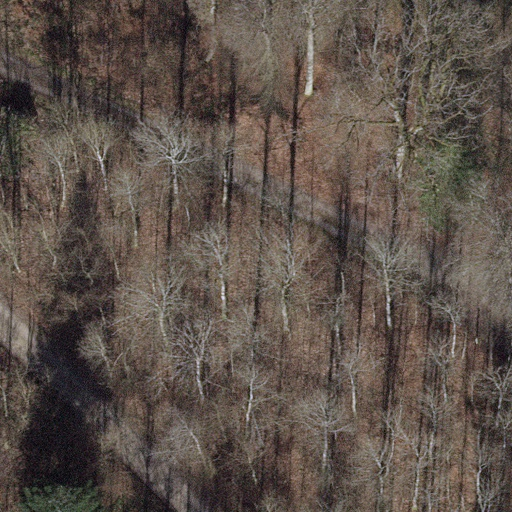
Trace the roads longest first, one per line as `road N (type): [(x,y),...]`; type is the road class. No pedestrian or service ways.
road 1 (track): [(0,54),(377,244),(511,269)]
road 2 (track): [(0,317),(209,511)]
